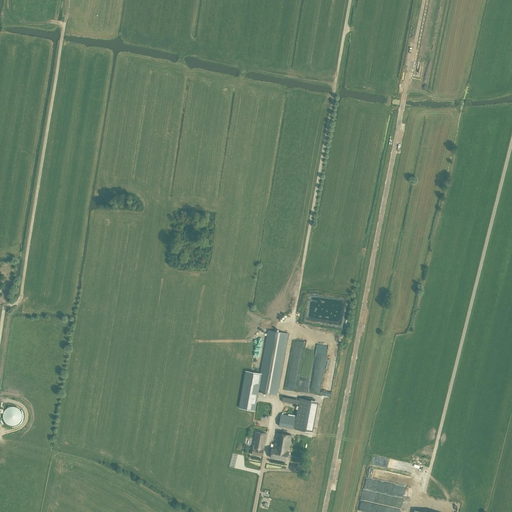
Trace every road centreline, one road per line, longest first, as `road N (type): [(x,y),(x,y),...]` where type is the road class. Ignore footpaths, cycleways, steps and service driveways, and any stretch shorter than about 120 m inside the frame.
road 1 (track): [(12,0),(14,20),(64,25),(19,302),(4,308),(0,335)]
road 2 (track): [(511,142),(421,497)]
road 3 (track): [(295,309),(349,0)]
road 4 (track): [(183,511),(105,468),(0,439)]
